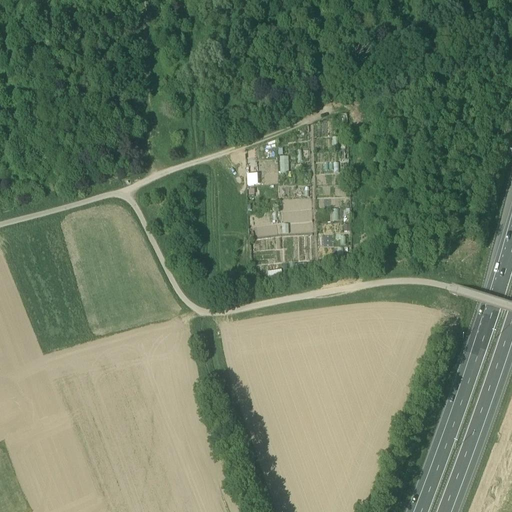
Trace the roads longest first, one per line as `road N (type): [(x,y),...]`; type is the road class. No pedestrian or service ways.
road 1 (unknown): [(511,307),(415,278),(195,312),(135,205),(121,195)]
road 2 (motorway): [(511,236),(418,511)]
road 3 (motorway): [(447,511),(511,327)]
road 4 (track): [(331,110),(195,161)]
road 5 (residential): [(121,195),(0,225)]
